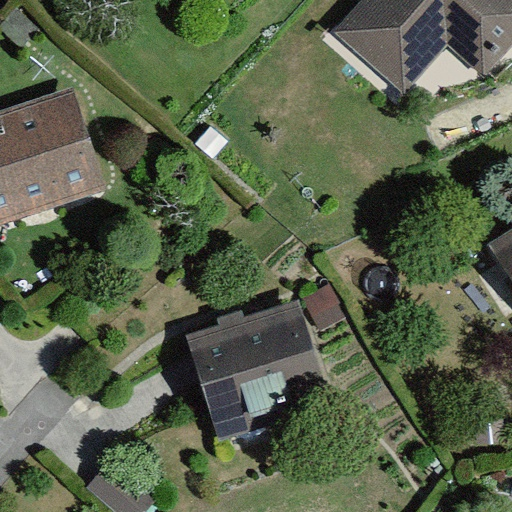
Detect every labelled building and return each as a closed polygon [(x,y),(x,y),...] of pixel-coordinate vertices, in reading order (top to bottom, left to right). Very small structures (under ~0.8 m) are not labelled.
[(511,43),(511,10),(500,0),(371,0),(331,46),(398,103),(440,53),(477,84),(511,43)] [(0,250),(118,214),(87,113),(0,139),(0,250)] [(511,242),(490,257),(511,290),(511,242)] [(319,405),(291,318),(176,354),(204,441),(319,405)] [(91,491),(123,511),(144,511),(161,485),(113,455),(91,491)]
